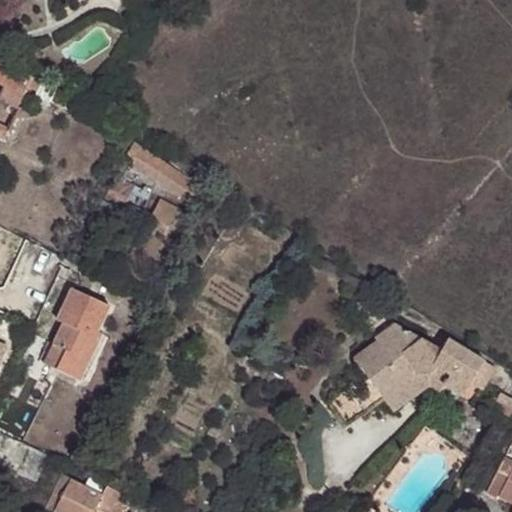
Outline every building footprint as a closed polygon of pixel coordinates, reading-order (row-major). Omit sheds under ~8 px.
[(0,62),(0,76),(9,81),(0,99),(0,100),(18,109),(28,88),(33,78),(0,62)] [(0,99),(9,81),(0,76),(0,99)] [(42,83),(33,78),(28,88),(38,93),(42,83)] [(202,188),(134,144),(125,159),(193,203),(202,188)] [(135,188),(116,178),(108,195),(127,204),(135,188)] [(151,195),(135,188),(127,204),(143,212),(151,195)] [(115,207),(94,198),(86,214),(107,225),(115,207)] [(182,213),(160,202),(151,217),(174,228),(182,213)] [(193,203),(182,213),(190,217),(196,205),(193,203)] [(110,308),(72,290),(58,321),(65,325),(54,346),(66,352),(57,370),(81,381),(103,336),(98,334),(110,308)] [(379,343),(355,361),(367,377),(384,400),(385,401),(420,376),(421,377),(423,377),(429,386),(441,392),(445,386),(464,398),(472,385),(485,364),(448,341),(446,344),(439,340),(435,348),(395,325),(375,339),(379,343)] [(54,346),(44,365),(57,370),(66,352),(54,346)] [(485,364),(472,385),(481,391),(494,370),(485,364)] [(420,376),(385,401),(393,412),(429,386),(423,377),(421,377),(420,376)] [(367,377),(327,403),(346,428),(384,400),(367,377)] [(511,412),(511,400),(499,394),(493,408),(510,416),(511,412)] [(511,463),(504,459),(487,494),(499,500),(500,497),(511,503),(511,463)] [(86,488),(71,481),(55,511),(110,511),(120,494),(91,479),(90,480),(86,488)]
